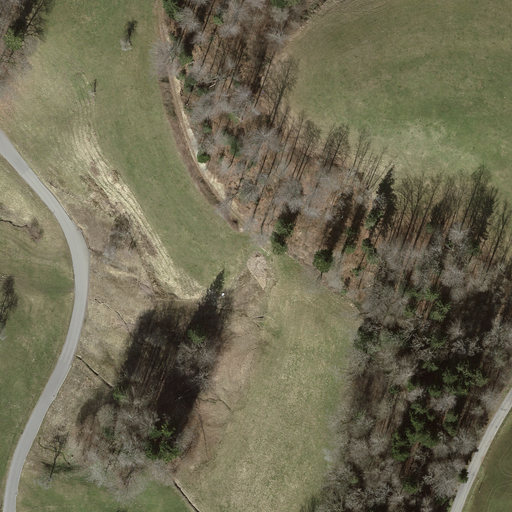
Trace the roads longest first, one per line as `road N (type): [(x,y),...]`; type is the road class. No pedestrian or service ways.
road 1 (tertiary): [(0,141),(55,207),(76,242),(81,276),(67,355),(23,444),(9,511)]
road 2 (tertiary): [(456,511),(511,400)]
